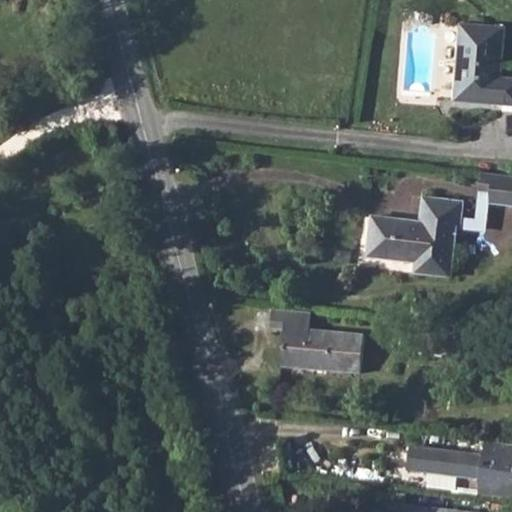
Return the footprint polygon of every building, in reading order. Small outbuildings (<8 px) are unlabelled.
[(461,24),(455,102),(504,106),(511,106),(511,78),(503,78),(506,28),(461,24)] [(416,274),(452,277),(458,228),(487,232),(491,204),(511,205),(511,176),(483,173),(477,221),(463,219),(465,203),(425,198),(422,223),(374,217),(370,257),(418,263),(416,274)] [(310,332),(312,313),(274,310),(272,328),(286,329),(283,367),(362,374),(365,336),(310,332)] [(480,495),(511,499),(511,444),(486,441),(484,456),(412,447),(409,470),(481,479),(480,495)] [(474,511),(389,502),(387,511),(474,511)]
